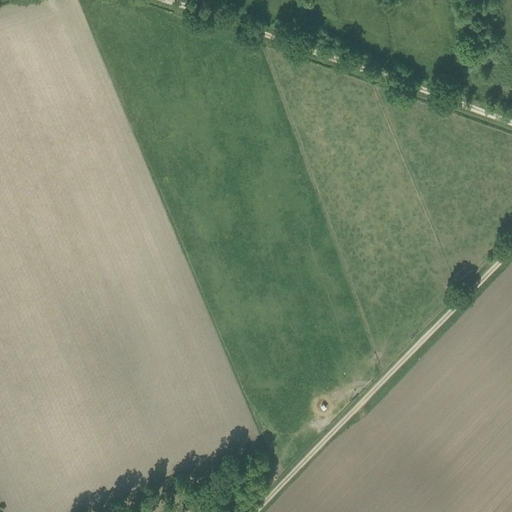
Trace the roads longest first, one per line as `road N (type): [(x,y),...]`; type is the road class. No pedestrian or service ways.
road 1 (track): [(511,122),(157,0)]
road 2 (track): [(511,247),(255,511)]
